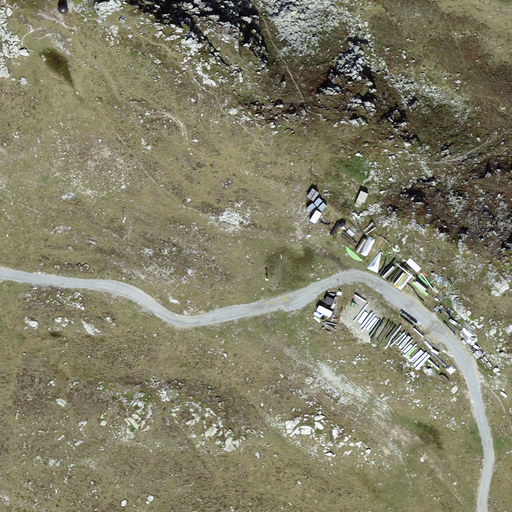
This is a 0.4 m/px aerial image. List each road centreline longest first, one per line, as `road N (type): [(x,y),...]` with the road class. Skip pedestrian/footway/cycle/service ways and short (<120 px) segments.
road 1 (track): [(0,273),(116,287),(180,324),(285,301),(340,279)]
road 2 (track): [(340,279),(355,274),(383,285),(465,356),(487,454),(482,511)]
